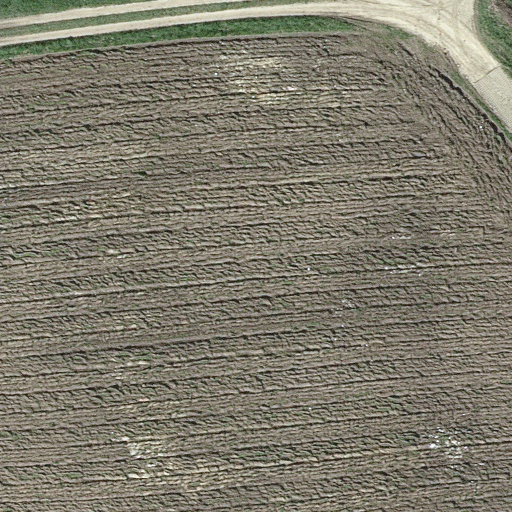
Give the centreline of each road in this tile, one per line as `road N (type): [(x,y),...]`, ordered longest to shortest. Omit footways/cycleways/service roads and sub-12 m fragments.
road 1 (track): [(0,31),(313,0)]
road 2 (track): [(425,0),(511,107)]
